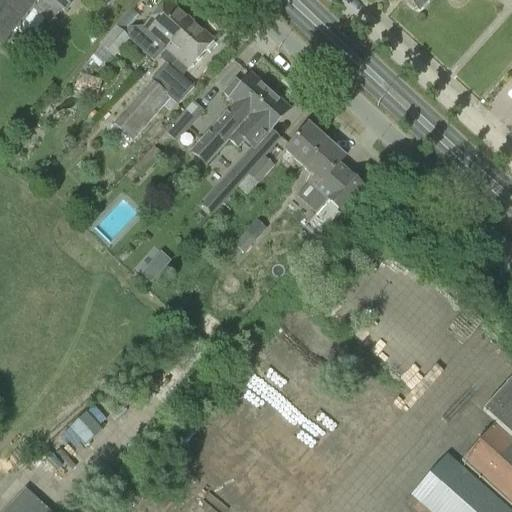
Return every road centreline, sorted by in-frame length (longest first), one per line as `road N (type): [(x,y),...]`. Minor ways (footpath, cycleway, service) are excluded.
road 1 (unclassified): [(511,260),(449,189),(238,0)]
road 2 (primary): [(511,201),(297,0)]
road 3 (unclassified): [(343,0),(511,155)]
